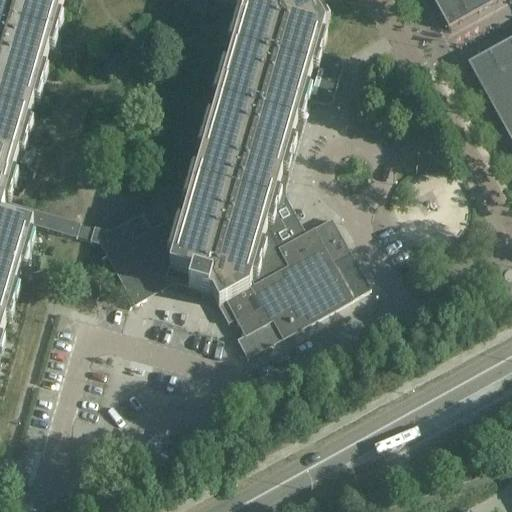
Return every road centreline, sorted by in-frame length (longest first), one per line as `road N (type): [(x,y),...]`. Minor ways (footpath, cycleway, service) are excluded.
road 1 (residential): [(41,497),(86,339),(217,375),(237,402)]
road 2 (residential): [(237,402),(403,310),(349,209)]
road 3 (secondary): [(248,504),(511,359)]
road 4 (residential): [(41,497),(156,415),(203,419),(237,402)]
road 5 (residential): [(349,209),(322,180),(326,160),(343,146),(364,147),(383,171),(379,192),(358,207)]
